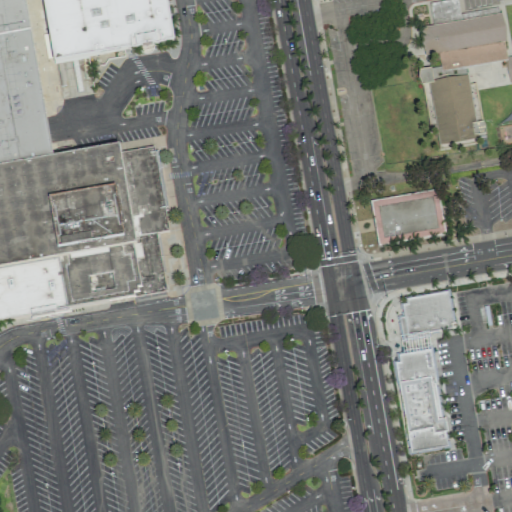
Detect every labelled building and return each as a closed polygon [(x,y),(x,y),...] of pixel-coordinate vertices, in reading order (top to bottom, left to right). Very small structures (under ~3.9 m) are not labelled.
[(0,0),(23,0),(52,157),(0,165),(0,268),(57,258),(66,308),(0,319),(0,0)] [(165,0),(173,42),(53,62),(42,0),(165,0)] [(446,0),(429,3),(432,24),(472,18),(471,13),(459,15),(456,0),(446,0)] [(508,60),(501,15),(419,28),(423,56),(437,54),(440,70),(508,60)] [(418,70),(420,86),(430,85),(438,147),(478,142),(477,135),(483,134),(476,84),(468,85),(466,68),(440,71),(440,67),(418,70)] [(0,165),(52,157),(118,146),(119,153),(153,148),(168,231),(156,234),(166,292),(66,308),(57,258),(0,268),(0,165)] [(371,202),(378,246),(445,234),(437,191),(371,202)] [(453,291),(459,327),(404,337),(401,318),(406,317),(403,304),(409,303),(408,299),(453,291)] [(401,355),(433,349),(446,419),(448,418),(451,433),(447,433),(449,447),(412,453),(396,363),(402,362),(401,355)]
